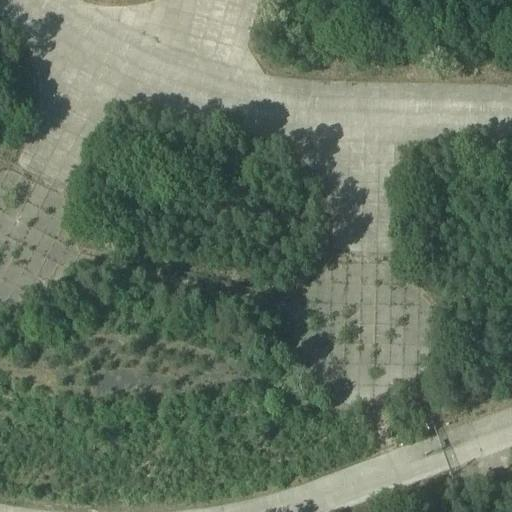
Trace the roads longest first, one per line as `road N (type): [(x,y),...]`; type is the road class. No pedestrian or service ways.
road 1 (unknown): [(41,0),(252,99),(351,132),(511,150)]
road 2 (unclassified): [(255,511),(511,424)]
